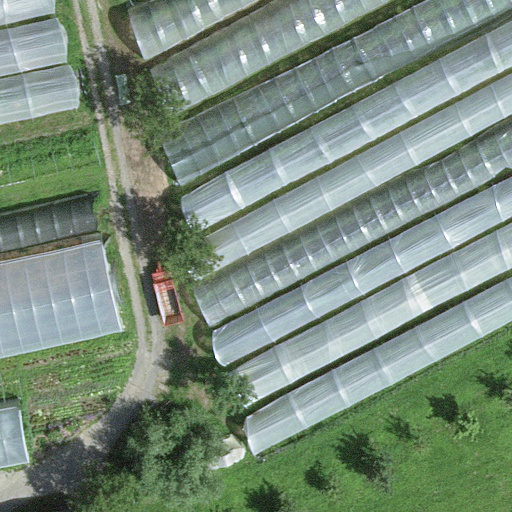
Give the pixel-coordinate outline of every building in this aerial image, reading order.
[(0,0),(0,120),(78,104),(56,0),(0,0)] [(256,424),(511,309),(511,0),(425,0),(155,121),(219,265),(190,278),(256,424)] [(301,0),(164,66),(180,100),(389,0),(301,0)] [(0,258),(0,466),(35,460),(23,393),(132,374),(108,240),(0,258)] [(82,511),(81,501),(28,511),(82,511)]
